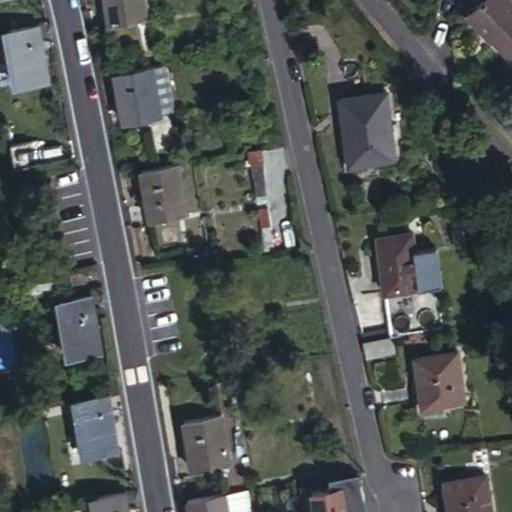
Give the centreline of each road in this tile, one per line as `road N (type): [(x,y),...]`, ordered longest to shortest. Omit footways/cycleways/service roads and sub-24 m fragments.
road 1 (residential): [(268,0),(381,511)]
road 2 (residential): [(161,511),(63,0)]
road 3 (unclassified): [(511,163),(372,0)]
